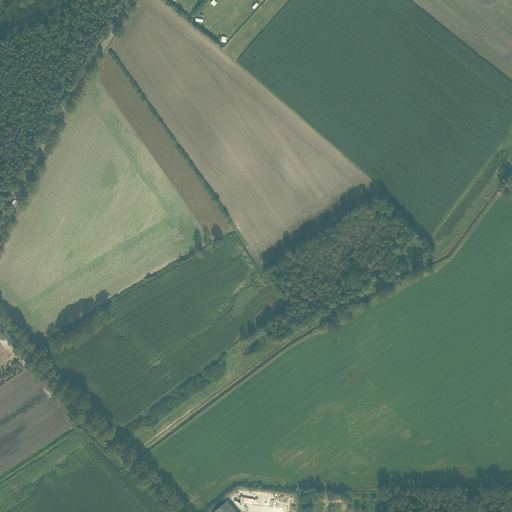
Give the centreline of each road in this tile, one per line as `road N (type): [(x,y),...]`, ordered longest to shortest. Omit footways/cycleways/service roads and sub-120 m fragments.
road 1 (tertiary): [(0,231),(66,100),(129,0)]
road 2 (tertiary): [(180,511),(0,324)]
